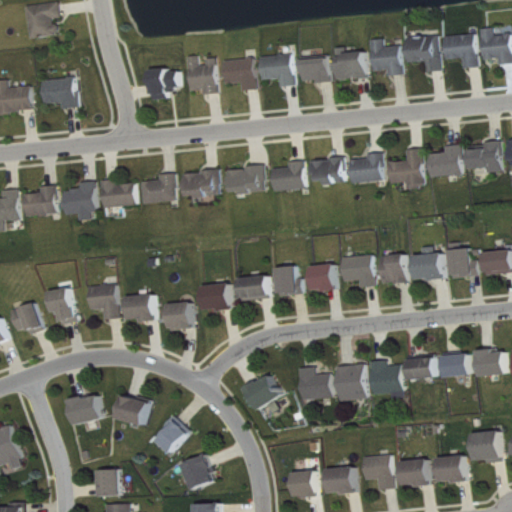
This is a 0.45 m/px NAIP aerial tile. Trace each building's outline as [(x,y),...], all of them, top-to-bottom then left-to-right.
[(41,39),(67,36),(64,19),(71,18),(69,2),(36,7),(41,39)] [(492,30),(495,61),(509,59),(510,66),(511,65),(511,35),(506,36),(505,29),(492,30)] [(474,69),(489,68),(487,35),(456,37),(457,60),(474,59),(474,69)] [(418,63),(438,62),(439,73),(452,72),(450,37),(417,38),(418,63)] [(380,41),(385,72),(398,70),(398,78),(414,75),(410,46),(395,48),(393,39),(380,41)] [(356,54),(356,48),(345,49),(347,81),(377,80),(376,53),(356,54)] [(271,57),(272,81),(290,80),(290,88),(305,87),(303,56),(271,57)] [(226,61),(209,63),(208,57),(198,57),(201,92),(213,91),(213,96),(229,94),(226,61)] [(311,61),(313,84),(341,81),(338,58),(311,61)] [(252,84),(252,92),(266,91),(265,59),(234,61),(235,85),(252,84)] [(178,100),(178,89),(190,88),(190,70),(162,71),(163,101),(178,100)] [(88,109),(86,79),(53,81),(54,105),(72,104),(73,109),(88,109)] [(43,112),(42,87),(19,88),(19,81),(8,82),(9,114),(43,112)] [(494,143),(494,150),(480,151),(481,170),(498,169),(499,173),(511,172),(511,160),(511,142),(494,143)] [(439,155),(441,179),(474,176),(471,146),(455,147),(456,154),(439,155)] [(417,183),(417,189),(435,188),(433,150),(417,151),(417,162),(399,163),(400,184),(417,183)] [(360,160),(360,183),(393,182),(392,154),(376,155),(376,160),(360,160)] [(320,161),(321,176),(327,175),(328,184),(345,184),(345,182),(354,182),(353,159),(320,161)] [(314,190),(313,162),(297,163),(298,169),(282,169),(283,191),(314,190)] [(276,191),(273,166),(238,171),(241,196),(276,191)] [(194,174),(197,200),(231,196),(228,171),(194,174)] [(152,183),(154,205),(188,202),(185,174),(169,176),(170,181),(152,183)] [(113,181),(114,208),(147,207),(147,184),(128,185),(128,181),(113,181)] [(75,191),(76,216),(90,215),(90,221),(102,221),(101,213),(107,213),(106,182),(90,183),(91,190),(75,191)] [(51,194),(35,195),(36,217),(68,216),(66,187),(51,187),(51,194)] [(13,191),(14,199),(0,199),(0,202),(1,233),(15,233),(15,222),(30,221),(29,191),(13,191)] [(462,280),(489,277),(488,260),(482,261),(481,249),(470,250),(470,243),(459,245),(462,280)] [(424,256),(425,281),(454,280),(453,254),(444,254),(443,248),(431,249),(432,256),(424,256)] [(511,251),(494,254),(496,276),(511,274),(511,251)] [(418,282),(414,254),(391,258),(395,286),(418,282)] [(351,259),(354,283),(368,281),(369,289),(385,287),(381,255),(351,259)] [(322,292),(345,291),(344,265),(321,266),(322,292)] [(286,268),(287,297),(312,296),(311,279),(306,279),(305,268),(286,268)] [(280,299),(277,276),(248,280),(251,303),(280,299)] [(100,311),(113,309),(115,322),(130,319),(125,284),(97,288),(100,311)] [(214,313),(242,310),(239,284),(211,287),(214,313)] [(63,316),(69,315),(70,325),(86,322),(81,288),(59,292),(63,316)] [(137,297),(138,322),(166,321),(165,296),(137,297)] [(21,312),(28,332),(38,329),(41,336),(55,331),(45,303),(21,312)] [(179,331),(203,331),(202,304),(178,305),(179,331)] [(0,348),(19,343),(13,319),(0,322),(0,348)] [(489,377),(511,376),(511,351),(489,352),(489,377)] [(481,377),(481,355),(454,356),(455,378),(481,377)] [(418,360),(419,380),(447,379),(446,359),(418,360)] [(383,396),(402,395),(402,398),(414,397),(413,366),(397,366),(397,361),(381,362),(383,396)] [(348,367),(349,401),(376,401),(376,366),(348,367)] [(341,375),(325,375),(325,369),(310,369),(311,400),(342,399),(341,375)] [(255,390),(269,411),(278,406),(282,412),(286,410),(282,403),(292,396),(279,375),(255,390)] [(85,426),(114,421),(109,396),(80,401),(85,426)] [(127,421),(155,426),(159,403),(131,397),(127,421)] [(167,443),(181,455),(199,433),(181,418),(171,430),(175,433),(167,443)] [(19,465),(20,471),(32,467),(21,427),(0,432),(0,462),(2,469),(19,465)] [(485,463),(511,462),(511,446),(511,433),(484,434),(485,463)] [(192,465),(202,491),(226,483),(216,456),(192,465)] [(373,457),(375,481),(388,481),(389,491),(403,490),(402,456),(373,457)] [(450,484),(477,483),(476,457),(449,458),(450,484)] [(411,462),(412,487),(440,486),(439,461),(411,462)] [(336,471),(339,496),(367,493),(364,467),(336,471)] [(108,498),(131,497),(130,470),(107,471),(108,498)] [(329,496),(326,471),(302,474),(305,499),(329,496)]
